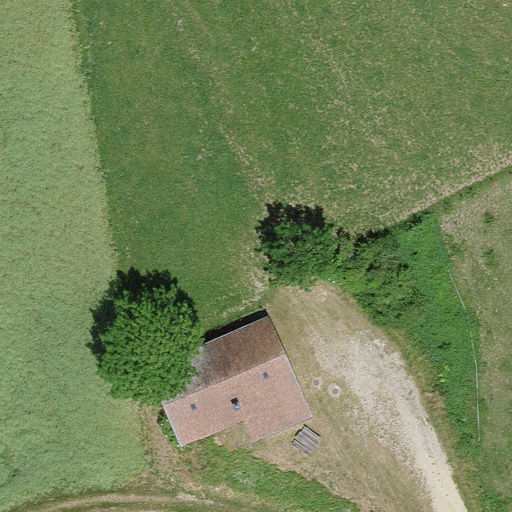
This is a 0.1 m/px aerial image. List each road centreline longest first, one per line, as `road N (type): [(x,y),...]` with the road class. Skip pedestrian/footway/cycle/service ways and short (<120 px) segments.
road 1 (track): [(295,511),(199,489),(98,487),(5,511)]
road 2 (track): [(455,511),(333,327)]
